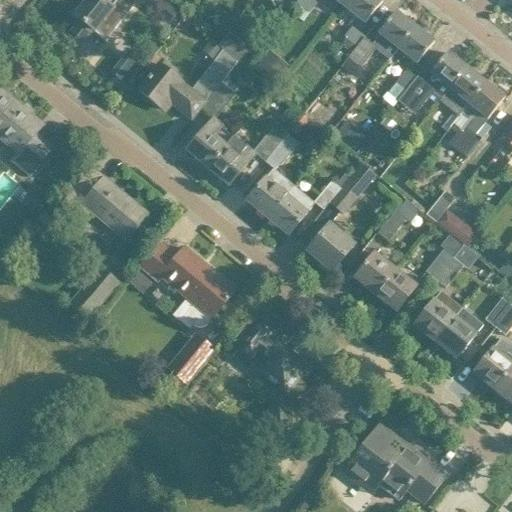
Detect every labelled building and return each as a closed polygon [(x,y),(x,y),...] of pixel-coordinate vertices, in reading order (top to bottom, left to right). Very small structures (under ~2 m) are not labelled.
[(92,31),(94,32),(106,42),(136,3),(131,0),(87,0),(74,17),(80,21),(71,32),(84,42),(92,31)] [(157,0),(150,9),(169,24),(178,13),(160,0),(157,0)] [(299,0),(296,4),(309,14),(316,5),(309,0),(299,0)] [(365,25),(370,19),(382,3),(377,0),(347,0),(342,6),(365,25)] [(364,39),(352,55),(349,58),(341,68),(356,81),(364,71),(361,68),(375,51),(388,61),(397,50),(414,28),(395,13),(378,35),(379,36),(372,45),(364,39)] [(352,55),(364,39),(350,28),(343,38),(345,40),(341,46),(352,55)] [(414,28),(397,50),(417,65),(434,44),(414,28)] [(221,50),(211,42),(202,53),(213,61),(221,50)] [(269,51),(254,70),(274,86),(289,67),(269,51)] [(191,121),(206,102),(207,103),(224,80),(236,63),(222,52),(192,91),(159,65),(138,92),(162,111),(168,103),(191,121)] [(116,54),(104,71),(113,78),(126,61),(116,54)] [(405,93),(397,103),(403,108),(409,100),(420,108),(425,102),(431,94),(439,101),(466,69),(447,54),(434,70),(430,75),(423,70),(415,80),(405,93)] [(445,133),(458,117),(467,105),(485,84),(466,69),(439,101),(438,102),(453,114),(441,129),(445,133)] [(405,72),(395,85),(405,93),(415,80),(405,72)] [(213,120),(205,130),(186,152),(207,170),(232,139),(221,130),(224,127),(215,120),(235,96),(234,95),(238,90),(224,80),(207,103),(201,110),(213,120)] [(473,139),(492,115),(504,99),(485,84),(467,105),(474,111),(466,121),(468,122),(462,131),(460,129),(448,144),(465,158),(477,143),(473,139)] [(30,176),(39,164),(52,149),(35,135),(43,126),(1,92),(0,93),(0,140),(16,154),(11,160),(30,176)] [(387,118),(381,125),(390,132),(396,125),(387,118)] [(244,149),(232,139),(207,170),(228,188),(255,155),(264,162),(282,141),(281,140),(285,135),(275,126),(253,152),(246,146),(244,149)] [(511,128),(502,141),(511,148),(511,128)] [(299,145),(287,135),(282,141),(264,162),(274,170),(276,167),(282,166),(299,145)] [(340,190),(328,204),(342,216),(375,176),(361,164),(340,190)] [(62,166),(51,179),(61,187),(71,174),(62,166)] [(266,219),(293,188),(273,171),(246,203),(266,219)] [(82,182),(69,197),(61,207),(83,225),(93,213),(125,240),(145,216),(102,181),(93,191),(82,182)] [(0,208),(12,201),(0,182),(0,208)] [(322,212),(328,204),(340,190),(331,182),(313,204),(322,212)] [(288,237),(300,222),(312,208),(308,206),(311,203),(293,188),(266,219),(288,237)] [(444,192),(425,216),(435,224),(454,200),(444,192)] [(409,225),(419,213),(409,205),(404,201),(377,234),(387,243),(405,221),(409,225)] [(412,201),(409,205),(419,213),(422,215),(425,211),(412,201)] [(446,211),(436,224),(468,250),(479,237),(446,211)] [(332,274),(344,258),(353,248),(328,227),(307,253),(332,274)] [(461,247),(448,238),(440,248),(453,258),(461,247)] [(211,321),(223,307),(236,292),(184,249),(176,259),(158,244),(138,267),(156,283),(160,278),(211,321)] [(425,274),(435,282),(453,259),(443,252),(425,274)] [(354,280),(375,297),(395,272),(374,255),(354,280)] [(454,257),(453,259),(435,282),(445,289),(462,267),(464,265),(454,257)] [(499,275),(509,282),(511,278),(511,268),(507,265),(499,275)] [(102,270),(78,297),(94,312),(118,284),(102,270)] [(396,313),(409,298),(416,288),(395,272),(375,297),(396,313)] [(142,296),(151,284),(137,273),(128,284),(142,296)] [(413,327),(434,344),(461,310),(440,293),(413,327)] [(502,300),(485,322),(494,330),(511,307),(502,300)] [(511,307),(494,330),(504,337),(511,326),(511,307)] [(461,310),(434,344),(456,361),(459,357),(467,364),(477,351),(469,344),(483,327),(461,310)] [(263,317),(238,348),(254,361),(263,350),(269,355),(255,373),(269,385),(283,397),(278,403),(277,402),(260,422),(281,440),(298,420),(287,411),(298,398),(303,398),(302,387),(297,383),(309,368),(273,339),(280,331),(263,317)] [(199,340),(170,375),(184,386),(213,351),(199,340)] [(473,374),(494,391),(511,367),(511,365),(492,350),(473,374)] [(511,367),(494,391),(511,405),(511,367)] [(424,506),(434,494),(446,478),(402,444),(401,445),(380,429),(372,440),(369,438),(343,472),(371,494),(378,485),(398,501),(405,492),(424,506)]
